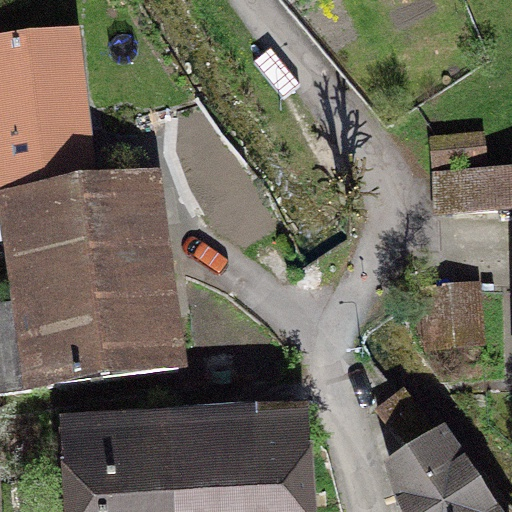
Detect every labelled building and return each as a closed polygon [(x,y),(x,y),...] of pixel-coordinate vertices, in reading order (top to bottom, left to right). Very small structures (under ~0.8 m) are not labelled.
[(280,0),(286,13),(318,0),(280,0)] [(0,190),(80,180),(62,42),(0,49),(0,190)] [(511,376),(511,182),(430,185),(431,227),(502,225),(508,377),(511,376)] [(34,403),(172,384),(146,199),(8,218),(34,403)] [(472,301),(423,304),(426,356),(475,354),(472,301)] [(299,511),(296,438),(173,445),(177,511),(299,511)] [(54,511),(177,511),(173,445),(51,451),(54,511)] [(372,490),(387,511),(478,511),(434,447),(372,490)]
